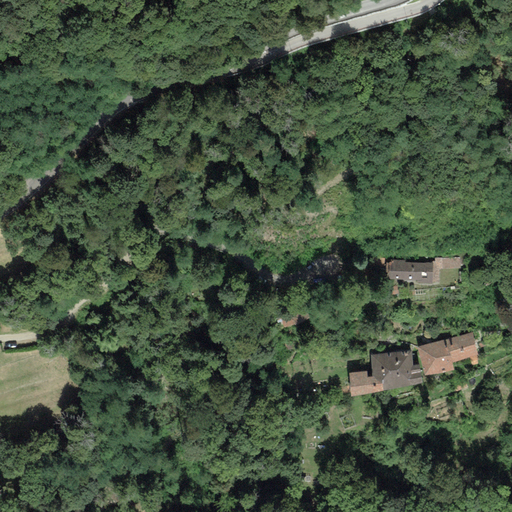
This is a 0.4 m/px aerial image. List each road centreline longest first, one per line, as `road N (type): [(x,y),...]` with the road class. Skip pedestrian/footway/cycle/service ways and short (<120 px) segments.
road 1 (residential): [(334,264),(275,280),(227,249),(165,229),(32,337),(0,338)]
road 2 (tertiary): [(0,209),(116,102),(237,57)]
road 3 (unclassified): [(237,57),(259,58),(433,0)]
road 4 (tertiary): [(237,57),(296,27),(388,0)]
